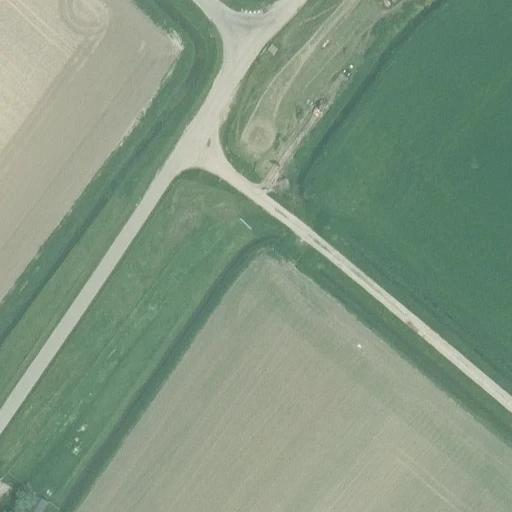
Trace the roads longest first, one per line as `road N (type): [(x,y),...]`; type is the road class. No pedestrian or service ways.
road 1 (unclassified): [(0,424),(249,44)]
road 2 (track): [(188,139),(511,404)]
